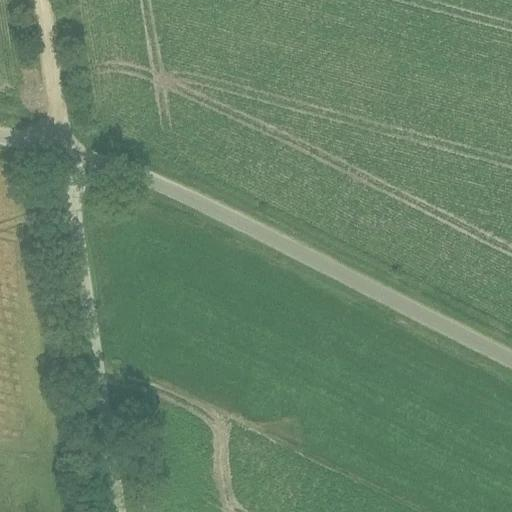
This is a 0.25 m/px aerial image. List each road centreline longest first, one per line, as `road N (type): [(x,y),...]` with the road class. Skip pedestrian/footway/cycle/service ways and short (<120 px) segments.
road 1 (unclassified): [(511,364),(214,211),(63,150)]
road 2 (unclassified): [(117,511),(63,150)]
road 3 (track): [(43,0),(63,150)]
